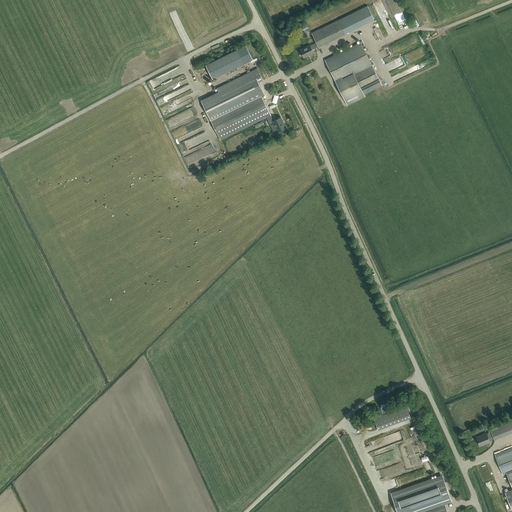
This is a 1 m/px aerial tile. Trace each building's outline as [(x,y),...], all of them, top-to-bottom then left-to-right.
[(345,33),(374,19),(368,5),(338,20),(345,33)] [(316,42),(318,46),(318,47),(345,33),(338,20),(311,33),(316,42)] [(304,58),(314,53),(312,49),(318,46),(316,42),(310,45),(300,50),(304,58)] [(361,42),(325,60),(347,105),(360,99),(358,96),(382,84),(361,42)] [(253,59),(246,45),(205,65),(213,79),(253,59)] [(423,63),(410,68),(411,73),(425,67),(423,63)] [(263,79),(257,68),(217,88),(219,92),(222,99),(258,81),(263,79)] [(264,94),(258,81),(222,99),(219,92),(201,100),(220,140),(266,117),(270,115),(271,115),(264,101),(261,95),(264,94)] [(273,121),(270,115),(266,117),(270,125),(274,123),(278,131),(286,127),(281,117),(273,121)] [(406,419),(411,417),(410,415),(407,407),(407,406),(402,408),(406,419)] [(511,418),(489,428),(492,435),(494,439),(511,431),(511,418)] [(480,445),(490,441),(489,441),(494,439),(492,435),(488,437),(486,433),(476,437),(480,445)] [(511,447),(495,454),(503,474),(507,473),(511,485),(511,489),(505,492),(511,509),(511,447)] [(447,511),(445,504),(451,501),(442,475),(391,493),(397,511),(447,511)]
